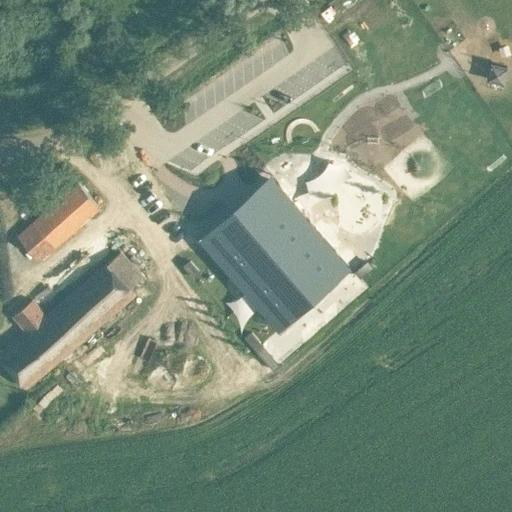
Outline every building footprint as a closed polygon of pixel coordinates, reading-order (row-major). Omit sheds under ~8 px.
[(356,256),(283,174),(213,236),(287,318),(356,256)] [(100,205),(79,181),(19,235),(40,258),(100,205)] [(0,350),(0,354),(11,367),(25,385),(136,292),(131,287),(144,275),(122,251),(109,263),(108,262),(46,314),(33,297),(13,313),(26,329),(0,350)] [(361,274),(375,263),(369,256),(356,268),(357,269),(361,274)] [(188,360),(249,302),(211,262),(150,320),(158,328),(132,352),(149,369),(174,346),(188,360)]
